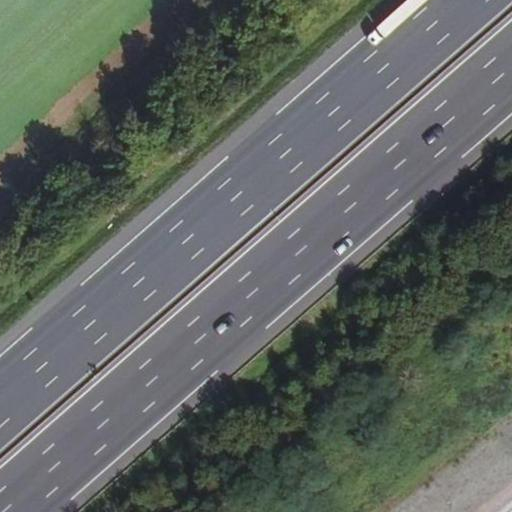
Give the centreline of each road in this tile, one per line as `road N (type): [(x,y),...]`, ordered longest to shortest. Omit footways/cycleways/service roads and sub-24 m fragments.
road 1 (motorway): [(6,511),(511,69)]
road 2 (motorway): [(459,0),(0,401)]
